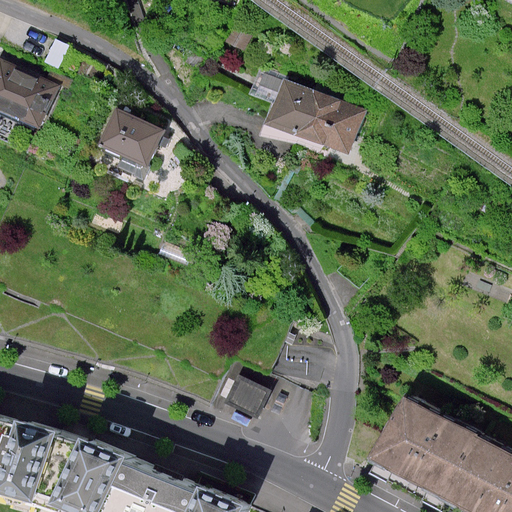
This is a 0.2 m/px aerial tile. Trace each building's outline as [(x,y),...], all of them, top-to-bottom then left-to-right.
[(67,88),(7,60),(0,74),(0,106),(48,129),(67,88)] [(270,120),(352,150),(368,108),(286,77),(270,120)] [(128,109),(112,146),(161,167),(177,130),(128,109)] [(263,415),(269,403),(285,410),(294,391),(245,368),(230,399),(263,415)] [(511,511),(511,454),(408,396),(373,457),(471,511),(511,511)] [(82,434),(39,425),(24,497),(62,506),(82,434)] [(107,440),(81,505),(97,511),(128,511),(149,466),(152,459),(107,440)] [(215,511),(223,493),(149,466),(128,511),(215,511)] [(215,511),(269,511),(271,509),(223,493),(215,511)]
